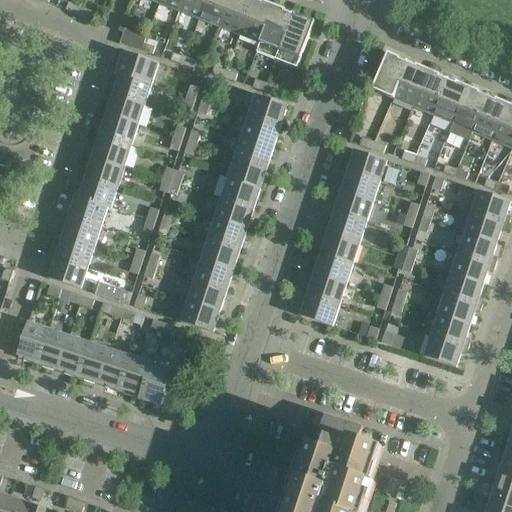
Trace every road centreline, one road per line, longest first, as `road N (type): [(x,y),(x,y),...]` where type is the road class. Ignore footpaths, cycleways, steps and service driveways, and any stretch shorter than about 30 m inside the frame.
road 1 (tertiary): [(256,353),(358,6)]
road 2 (residential): [(34,248),(99,43),(0,0)]
road 3 (tertiary): [(2,392),(164,447),(194,444),(217,430),(256,353)]
road 4 (residential): [(470,412),(256,353)]
road 5 (residential): [(511,75),(358,6)]
road 6 (residential): [(2,392),(34,248)]
road 7 (residential): [(470,412),(511,283)]
